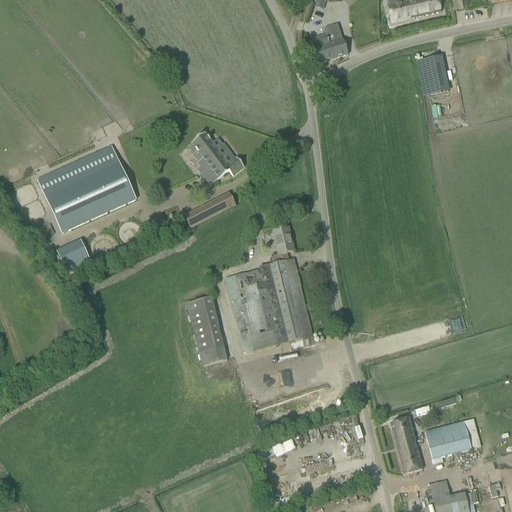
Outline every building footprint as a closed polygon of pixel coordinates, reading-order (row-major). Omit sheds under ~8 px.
[(387,8),(391,25),(441,14),(437,0),(398,0),(388,3),(389,7),(387,8)] [(348,56),(345,46),(343,40),(342,40),(337,25),(324,29),(326,36),(327,36),(335,60),(348,56)] [(326,36),(319,38),(310,41),(313,50),(312,50),(317,65),(335,60),(327,36),(326,36)] [(447,90),(443,68),(441,58),(416,63),(418,73),(423,95),(447,90)] [(197,153),(191,158),(196,165),(195,165),(198,168),(196,170),(210,187),(229,172),(233,178),(236,175),(244,169),(236,158),(234,159),(224,145),(222,147),(217,141),(212,145),(204,134),(196,140),(191,144),(191,145),(197,153)] [(37,181),(62,235),(135,202),(118,165),(110,148),(37,181)] [(161,176),(159,173),(154,175),(157,183),(165,180),(163,175),(161,176)] [(183,217),(189,230),(234,208),(228,195),(183,217)] [(288,229),(278,231),(272,232),(278,256),(270,258),(272,266),(289,262),(287,254),(293,252),(288,229)] [(289,262),(272,266),(258,269),(259,272),(277,346),(312,338),(294,261),(289,262)] [(259,272),(235,278),(252,352),(277,346),(259,272)] [(210,299),(187,305),(203,367),(226,361),(210,299)] [(301,397),(253,410),(259,429),(308,416),(305,404),(303,404),(301,397)] [(453,406),(451,399),(414,410),(416,417),(453,406)] [(446,410),(449,423),(479,415),(476,403),(446,410)] [(422,471),(420,463),(417,463),(415,453),(417,452),(409,420),(390,424),(404,476),(422,471)] [(471,451),(463,423),(424,434),(431,462),(471,451)] [(292,438),(262,449),(267,462),(297,451),(292,438)] [(368,446),(361,448),(365,460),(372,458),(368,446)] [(317,456),(320,466),(340,460),(337,450),(317,456)] [(445,482),(439,483),(429,486),(433,502),(449,498),(445,482)] [(494,486),(488,487),(491,499),(497,497),(496,492),(494,486)] [(468,511),(464,494),(449,498),(433,502),(435,511),(468,511)]
